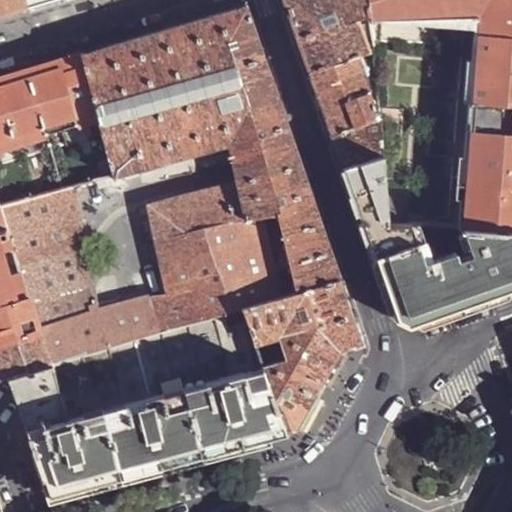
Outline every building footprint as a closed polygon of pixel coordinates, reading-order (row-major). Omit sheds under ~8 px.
[(0,0),(0,14),(31,6),(28,0),(0,0)] [(284,0),(297,35),(309,69),(356,53),(368,49),(357,16),(368,12),(366,0),(284,0)] [(511,0),(366,0),(368,12),(368,14),(373,47),(380,118),(383,155),(389,225),(415,225),(428,226),(428,227),(462,227),(463,229),(511,230),(511,0)] [(116,175),(210,150),(229,145),(239,181),(214,187),(150,205),(162,255),(168,287),(169,291),(161,294),(150,297),(159,332),(178,327),(225,313),(244,308),(284,296),(280,282),(265,217),(279,214),(294,279),(298,292),(342,280),(316,203),(312,192),(302,163),(296,143),(290,127),(272,75),(250,10),(249,4),(243,5),(243,6),(226,11),(115,44),(83,54),(100,119),(116,175)] [(322,106),(332,135),(379,118),(356,53),(309,69),(322,106)] [(0,78),(0,148),(100,119),(83,54),(56,62),(0,78)] [(338,153),(344,168),(383,155),(380,118),(379,118),(332,135),(338,153)] [(362,220),(376,258),(420,242),(415,225),(389,225),(383,155),(344,168),(362,220)] [(51,364),(108,347),(100,310),(98,300),(72,186),(0,205),(0,207),(8,235),(28,299),(48,365),(51,364)] [(0,238),(8,235),(0,207),(0,238)] [(420,242),(376,258),(395,313),(417,324),(427,320),(465,306),(496,295),(511,288),(511,230),(463,229),(471,251),(458,256),(456,250),(439,256),(433,238),(421,243),(420,242)] [(0,307),(28,299),(8,235),(0,238),(0,307)] [(294,279),(280,282),(284,296),(298,292),(294,279)] [(365,344),(342,280),(298,292),(284,296),(244,308),(248,321),(267,373),(288,432),(298,430),(343,353),(365,344)] [(159,332),(150,297),(100,310),(108,347),(159,332)] [(0,307),(0,379),(10,377),(48,365),(28,299),(0,307)] [(267,373),(248,321),(229,326),(225,313),(178,327),(159,332),(108,347),(51,364),(71,426),(106,416),(186,395),(267,373)] [(71,426),(51,364),(48,365),(10,377),(30,436),(71,426)] [(267,373),(186,395),(202,455),(288,432),(267,373)] [(202,455),(186,395),(106,416),(122,476),(202,455)] [(30,436),(50,495),(122,476),(106,416),(71,426),(30,436)] [(421,453),(426,467),(440,462),(435,448),(421,453)]
